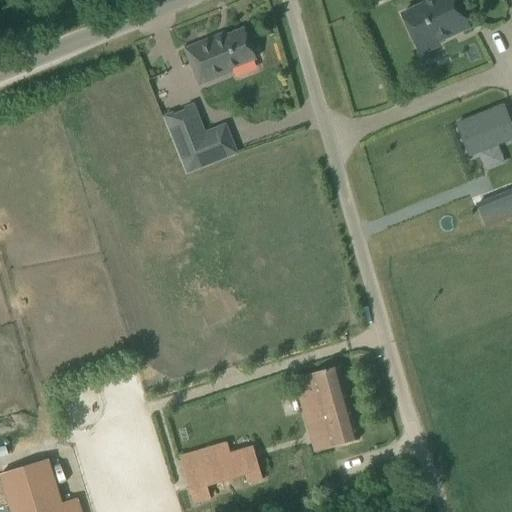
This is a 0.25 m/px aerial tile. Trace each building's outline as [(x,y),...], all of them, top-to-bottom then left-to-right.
[(418,46),(436,37),(438,42),(469,28),(456,0),(424,0),(423,1),(424,4),(402,15),(417,47),(418,47),(418,46)] [(185,50),(199,85),(231,72),(230,70),(256,59),(244,29),(223,38),(222,35),(185,50)] [(173,111),(163,116),(187,174),(238,153),(226,123),(205,131),(194,103),(184,107),(185,109),(174,114),(173,111)] [(503,106),(457,124),(469,156),(510,140),(505,125),(510,123),(503,106)] [(485,227),(511,216),(511,189),(476,204),(485,227)] [(339,367),(306,376),(316,415),(322,414),(331,446),(358,439),(339,367)] [(180,458),(193,504),(212,498),(208,485),(246,475),(248,482),(262,478),(253,447),(232,453),(229,444),(180,458)] [(0,474),(0,482),(8,511),(75,511),(72,503),(60,507),(46,461),(0,474)]
